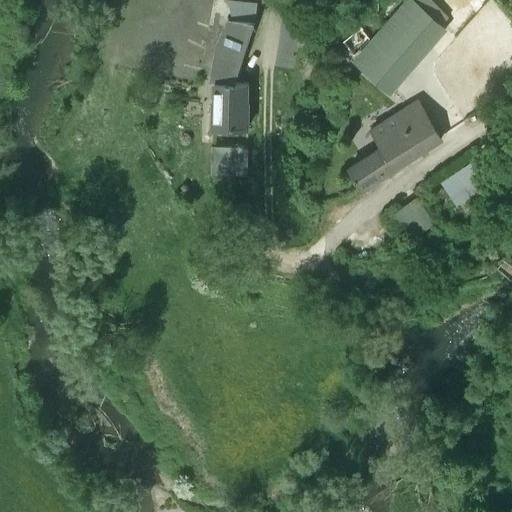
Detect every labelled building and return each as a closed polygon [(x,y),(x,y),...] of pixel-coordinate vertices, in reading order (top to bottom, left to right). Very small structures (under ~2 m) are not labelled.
[(418,0),(398,0),(351,53),(388,86),(445,23),(418,0)] [(219,48),(214,81),(239,84),(259,25),(231,20),(219,48)] [(352,163),(365,180),(438,134),(413,94),(366,125),(378,145),(352,163)] [(216,128),(213,175),(250,177),(254,103),(237,102),(236,129),(216,128)] [(468,162),(449,174),(463,195),(482,181),(468,162)] [(393,207),(407,227),(429,211),(415,191),(393,207)]
